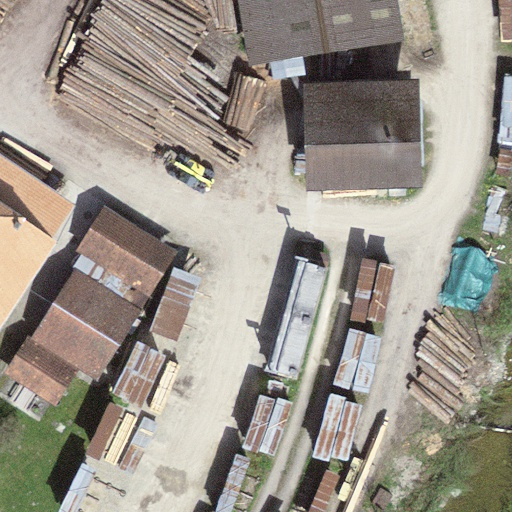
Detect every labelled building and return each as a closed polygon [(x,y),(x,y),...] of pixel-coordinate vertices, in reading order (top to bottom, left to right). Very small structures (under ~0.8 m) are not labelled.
[(270,0),(278,50),(403,30),(397,0),(270,0)] [(317,148),(319,182),(403,180),(405,147),(403,103),(334,105),(335,146),(317,148)] [(0,281),(54,198),(0,162),(0,281)] [(83,247),(94,254),(77,282),(116,307),(134,279),(145,287),(165,256),(103,216),(83,247)] [(269,372),(296,379),(324,269),(297,262),(269,372)] [(91,371),(128,314),(116,307),(77,282),(40,338),(91,371)] [(50,392),(66,368),(25,342),(10,366),(50,392)]
